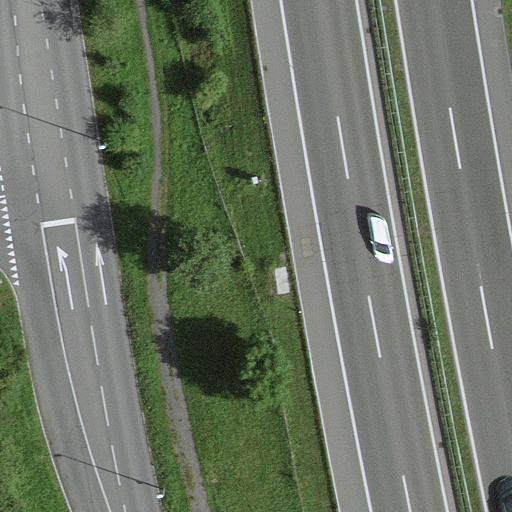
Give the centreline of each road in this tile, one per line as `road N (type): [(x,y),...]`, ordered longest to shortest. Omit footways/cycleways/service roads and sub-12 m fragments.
road 1 (track): [(210,511),(161,299),(169,136),(139,0)]
road 2 (unclassified): [(46,0),(69,180),(135,511)]
road 3 (motorway): [(319,0),(408,511)]
road 4 (motorway): [(511,448),(437,0)]
